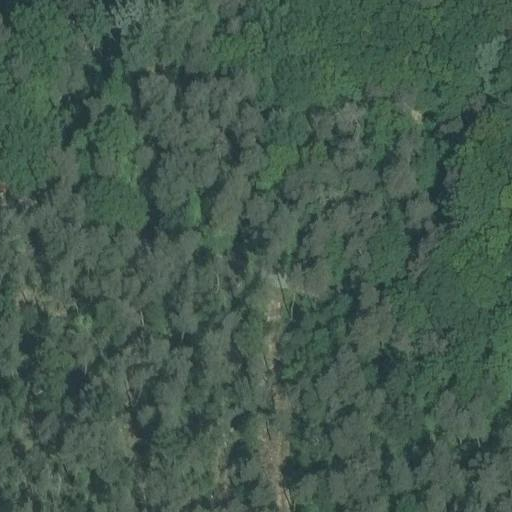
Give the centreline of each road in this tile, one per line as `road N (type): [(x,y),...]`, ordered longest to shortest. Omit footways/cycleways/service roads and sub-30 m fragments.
road 1 (unclassified): [(0,208),(511,363)]
road 2 (track): [(511,37),(462,212),(390,327)]
road 3 (track): [(196,268),(261,0)]
